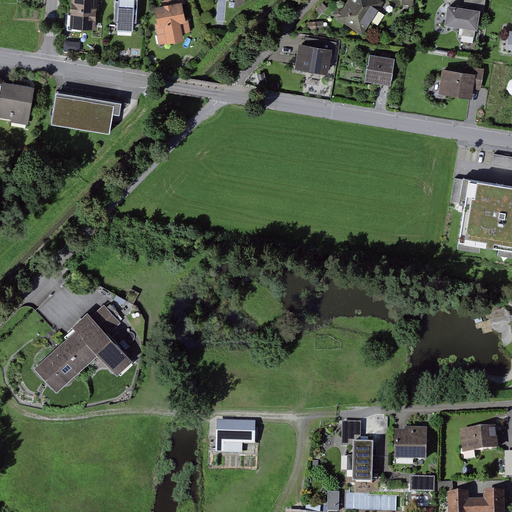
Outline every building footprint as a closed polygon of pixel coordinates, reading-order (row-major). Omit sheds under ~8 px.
[(70,0),(68,28),(94,30),(96,3),(102,3),(101,0),(70,0)] [(117,0),(116,28),(136,29),(136,21),(139,21),(140,0),(117,0)] [(168,0),(171,3),(154,6),(158,24),(156,24),(160,43),(184,38),(183,33),(192,31),(189,17),(186,18),(183,5),(187,0),(186,0),(168,0)] [(250,0),(236,0),(235,8),(243,3),(250,3),(250,0)] [(385,1),(383,0),(348,0),(337,18),(363,35),(385,1)] [(479,9),(446,5),(444,25),(476,29),(479,9)] [(331,49),(298,43),(294,69),(327,74),(331,49)] [(394,57),(368,54),(364,81),(390,85),(394,57)] [(470,74),(442,69),(438,93),(472,99),(473,89),(481,91),(484,68),(472,66),(470,74)] [(7,83),(1,82),(0,90),(0,118),(27,122),(33,87),(7,83)] [(114,101),(55,92),(50,125),(109,134),(112,119),(114,101)] [(493,164),(511,167),(511,155),(495,153),(493,164)] [(511,186),(455,177),(452,194),(459,195),(511,203),(511,186)] [(511,203),(459,195),(451,244),(511,254),(511,203)] [(86,312),(70,326),(74,330),(32,369),(55,393),(97,354),(115,374),(130,360),(106,334),(118,322),(101,304),(89,316),(86,312)] [(256,420),(218,419),(217,443),(255,444),(256,420)] [(363,422),(344,421),(344,446),(353,447),(353,484),(372,485),(373,444),(363,444),(363,422)] [(424,429),(392,432),(394,458),(427,455),(424,429)] [(497,429),(460,431),(462,450),(498,448),(497,429)] [(436,491),(435,475),(410,476),(411,492),(436,491)] [(339,490),(328,490),(328,510),(339,510),(339,490)] [(470,492),(446,494),(447,511),(507,511),(506,490),(483,492),(484,499),(471,500),(470,492)] [(399,497),(369,497),(369,508),(399,509),(399,497)]
